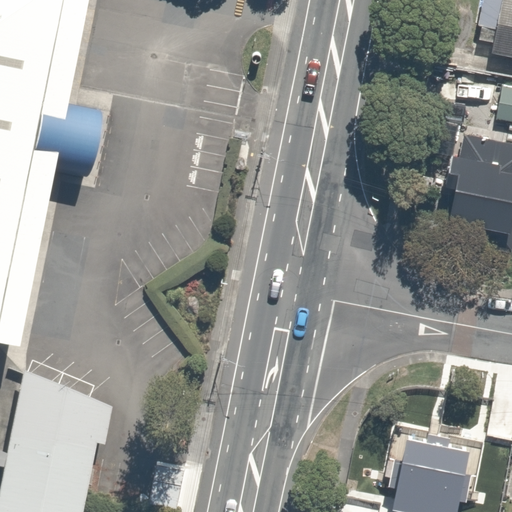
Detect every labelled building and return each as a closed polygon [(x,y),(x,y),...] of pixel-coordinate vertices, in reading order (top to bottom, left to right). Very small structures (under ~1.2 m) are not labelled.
[(0,0),(0,243),(47,0),(0,0)] [(511,0),(485,0),(479,51),(511,54),(511,0)] [(511,86),(500,84),(495,121),(511,123),(511,86)] [(445,223),(511,230),(511,227),(511,171),(482,168),(485,138),(465,136),(462,165),(451,164),(445,223)] [(86,511),(108,404),(19,370),(0,460),(0,511),(86,511)] [(394,453),(419,491),(470,457),(445,419),(394,453)] [(194,471),(162,468),(159,507),(190,510),(194,471)]
